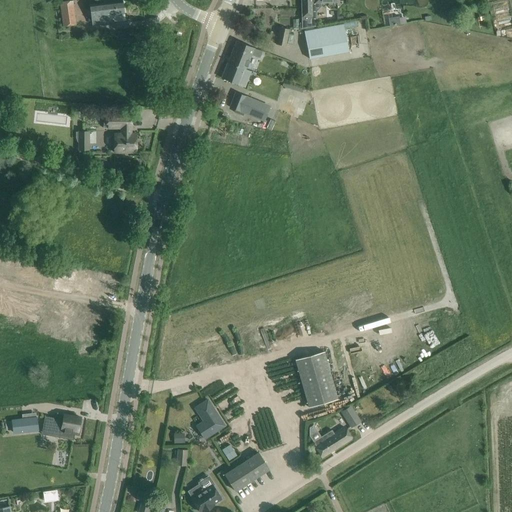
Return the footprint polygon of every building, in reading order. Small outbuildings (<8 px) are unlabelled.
[(121,0),(112,1),(88,4),(91,25),(100,24),(109,22),(108,15),(124,13),(122,0),(121,0)] [(302,0),(303,17),(312,17),(312,12),(316,12),(321,7),(321,3),(337,3),(337,1),(337,0),(302,0)] [(73,1),(60,2),(63,26),(76,24),(73,1)] [(399,16),(389,18),(390,26),(401,24),(399,16)] [(356,20),(348,22),(304,30),(309,58),(346,51),(345,47),(352,45),(350,37),(358,36),(356,20)] [(285,46),(289,29),(279,27),(276,44),(285,46)] [(227,62),(246,69),(251,55),(259,58),(262,51),(254,48),(245,44),(236,40),(228,62),(227,62)] [(246,69),(227,62),(221,78),(245,87),(251,71),(246,69)] [(270,106),(236,92),(230,108),(240,112),(264,122),(270,106)] [(83,106),(79,105),(75,105),(75,117),(83,117),(83,106)] [(123,128),(123,134),(114,134),(114,152),(128,152),(136,152),(136,134),(130,134),(130,128),(131,128),(131,114),(103,114),(103,128),(123,128)] [(89,132),(78,132),(78,151),(89,151),(89,132)] [(0,274),(3,275),(9,252),(0,249),(0,274)] [(26,281),(54,289),(60,270),(45,266),(46,261),(33,257),(26,281)] [(79,272),(74,291),(115,302),(120,283),(79,272)] [(338,399),(324,351),(296,359),(309,407),(338,399)] [(194,408),(203,421),(196,426),(204,439),(224,425),(207,399),(194,408)] [(360,422),(350,405),(342,410),(352,427),(360,422)] [(56,414),(56,419),(47,417),(45,426),(51,427),(49,434),(59,436),(59,438),(73,441),(74,435),(79,436),(80,431),(78,430),(80,417),(56,414)] [(13,420),(15,433),(39,430),(37,417),(13,420)] [(345,427),(334,434),(332,430),(313,442),(315,446),(322,457),(352,438),(345,427)] [(186,442),(186,432),(175,432),(175,442),(186,442)] [(42,449),(40,439),(17,443),(18,453),(42,449)] [(230,445),(222,450),(228,460),(236,455),(230,445)] [(176,464),(186,465),(187,450),(178,449),(176,464)] [(269,469),(258,452),(224,474),(235,491),(269,469)] [(200,511),(202,511),(214,505),(213,504),(221,498),(212,485),(204,490),(200,484),(188,492),(192,498),(191,498),(194,503),(195,505),(199,511),(200,511)] [(148,511),(154,493),(139,489),(136,499),(141,501),(138,511),(148,511)] [(153,511),(164,511),(167,502),(154,499),(152,505),(155,506),(153,511)]
